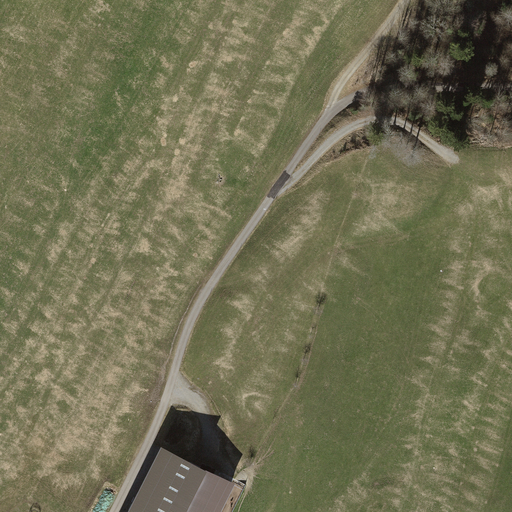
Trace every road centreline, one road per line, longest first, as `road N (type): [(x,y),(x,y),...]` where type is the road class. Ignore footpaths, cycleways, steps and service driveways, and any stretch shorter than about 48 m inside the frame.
road 1 (residential): [(511,86),(381,87),(323,120),(204,295),(151,438),(113,511)]
road 2 (track): [(277,188),(334,135),(371,120),(397,121),(462,172)]
road 3 (track): [(323,120),(404,0)]
